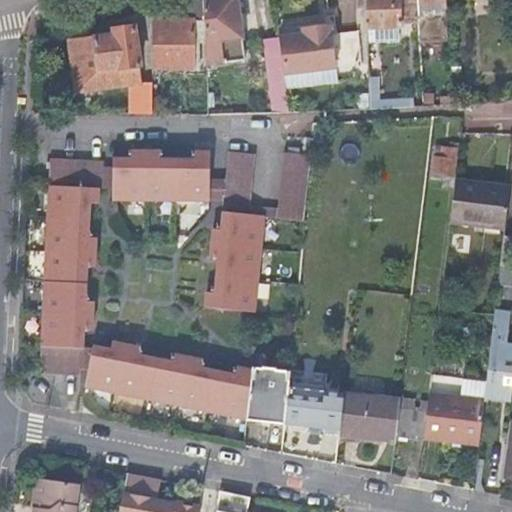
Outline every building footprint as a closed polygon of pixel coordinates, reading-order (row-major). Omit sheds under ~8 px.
[(194,22),(204,22),(203,0),(194,0),(191,1),(191,20),(172,21),(152,21),(152,70),(195,70),(194,22)] [(246,72),(237,0),(203,0),(204,22),(206,56),(207,77),(246,72)] [(401,23),(419,21),(417,0),(365,0),(367,28),(402,27),(401,23)] [(417,0),(419,21),(420,37),(449,33),(447,8),(446,0),(417,0)] [(303,30),(303,34),(332,30),(331,25),(303,30)] [(89,73),(119,68),(120,72),(140,69),(134,27),(124,29),(114,30),(114,36),(84,41),(89,73)] [(292,36),(280,38),(285,75),(337,67),(333,35),(332,30),(303,34),(292,36)] [(333,35),(337,67),(365,63),(361,32),(333,35)] [(271,92),(287,90),(285,75),(280,38),(264,40),(271,92)] [(370,109),(413,107),(412,98),(379,101),(376,38),(367,39),(370,109)] [(99,113),(152,113),(152,83),(130,83),(131,106),(108,104),(105,84),(95,84),(99,113)] [(289,106),(287,90),(271,92),(274,108),(289,106)] [(433,171),(455,173),(458,148),(442,146),(441,156),(435,156),(433,171)] [(209,201),(210,199),(210,179),(210,163),(210,151),(198,151),(193,151),(193,163),(191,163),(189,163),(189,161),(189,158),(164,158),(164,161),(164,162),(162,162),(159,162),(159,150),(129,150),(129,162),(127,162),(124,162),(124,157),(112,157),(112,168),(112,189),(112,200),(209,201)] [(223,203),(223,204),(249,206),(254,152),(228,150),(225,179),(223,203)] [(276,218),(303,221),(310,154),(283,152),(277,208),(276,218)] [(79,376),(79,369),(81,349),(83,349),(83,348),(83,336),(79,336),(79,330),(91,331),(93,303),(81,302),(81,296),(86,296),(87,272),(82,272),(83,267),(94,268),(96,238),(84,237),(85,232),(89,232),(90,207),(85,207),(86,203),(98,203),(98,188),(103,188),(104,168),(104,162),(50,158),(39,373),(79,376)] [(107,189),(112,189),(112,168),(108,168),(104,168),(103,188),(107,189)] [(216,201),(223,203),(225,179),(218,179),(210,179),(210,199),(216,201)] [(456,179),(450,222),(504,228),(508,185),(482,182),(456,179)] [(276,218),(277,208),(249,206),(223,204),(222,211),(264,215),(264,217),(276,218)] [(264,215),(222,211),(221,223),(225,224),(224,229),(212,228),(209,257),(221,258),(221,264),(216,263),(214,287),(218,288),(217,293),(206,292),(204,307),(254,312),(264,217),(264,215)] [(500,266),(511,268),(511,234),(504,234),(500,266)] [(511,268),(500,266),(499,272),(498,285),(511,286),(511,268)] [(494,314),(491,343),(486,382),(486,387),(484,399),(498,400),(511,402),(511,398),(511,391),(511,343),(507,343),(511,312),(495,310),(494,314)] [(245,420),(250,370),(237,367),(234,378),(229,377),(229,373),(206,368),(205,373),(200,371),(202,360),(174,355),(172,366),(167,365),(168,360),(144,355),(143,360),(137,359),(139,348),(111,342),(109,354),(103,353),(104,348),(92,346),(92,348),(88,369),(84,389),(245,420)] [(88,369),(92,348),(88,348),(83,348),(83,349),(81,349),(79,369),(84,369),(88,369)] [(287,386),(289,371),(276,369),(275,367),(261,365),(261,368),(251,367),(250,370),(245,420),(264,422),(283,424),(284,423),(287,386)] [(464,379),(461,398),(484,401),(484,399),(486,387),(486,382),(464,379)] [(343,392),(287,386),(284,423),(311,426),(339,430),(343,392)] [(400,399),(343,392),(339,430),(339,433),(367,436),(395,440),(399,413),(400,399)] [(452,440),(479,444),(484,401),(461,398),(429,394),(426,416),(424,436),(452,440)] [(423,444),(424,436),(426,416),(399,413),(395,440),(395,441),(409,443),(423,444)] [(511,422),(509,422),(502,477),(511,478),(511,422)] [(120,505),(155,511),(198,511),(199,507),(157,500),(160,480),(126,473),(120,505)] [(36,487),(36,491),(77,498),(78,484),(45,480),(36,487)] [(74,511),(77,498),(36,491),(35,500),(34,509),(38,509),(37,511),(74,511)] [(244,511),(247,498),(216,493),(212,511),(244,511)]
